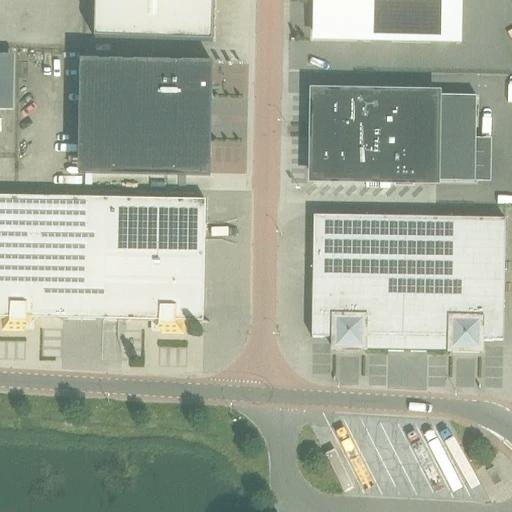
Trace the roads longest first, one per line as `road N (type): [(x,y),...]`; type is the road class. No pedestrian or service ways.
road 1 (unclassified): [(260,396),(271,0)]
road 2 (unclassified): [(260,396),(0,379)]
road 3 (unclassified): [(511,429),(478,409),(260,396)]
